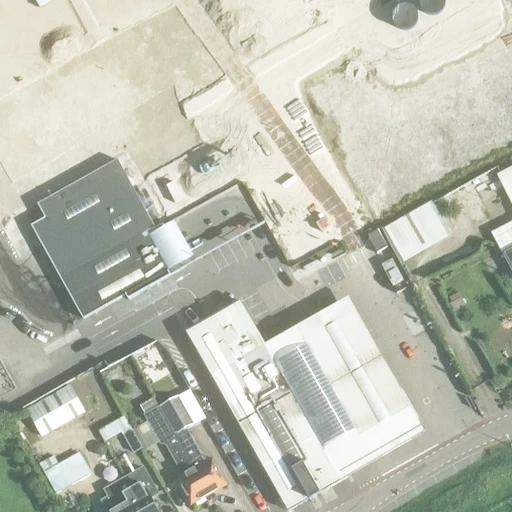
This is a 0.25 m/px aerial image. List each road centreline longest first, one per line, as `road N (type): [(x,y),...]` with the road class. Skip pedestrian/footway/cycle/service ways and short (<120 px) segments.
road 1 (unknown): [(346,134),(511,40)]
road 2 (unclassified): [(511,426),(353,511)]
